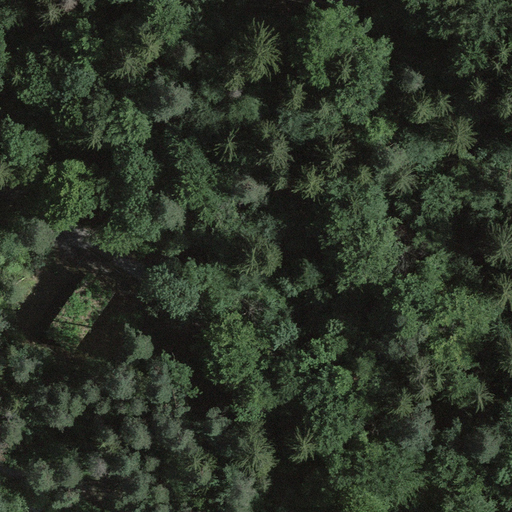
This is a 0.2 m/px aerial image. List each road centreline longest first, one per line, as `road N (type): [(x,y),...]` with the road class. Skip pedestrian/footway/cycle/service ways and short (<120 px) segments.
road 1 (track): [(0,195),(94,242),(350,419),(511,495)]
road 2 (track): [(0,464),(134,511)]
